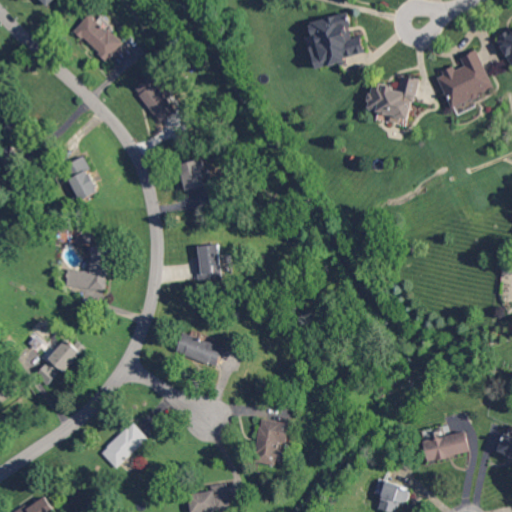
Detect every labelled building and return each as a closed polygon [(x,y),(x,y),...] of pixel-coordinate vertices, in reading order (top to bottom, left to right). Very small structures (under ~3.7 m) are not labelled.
[(107,60),(124,44),(93,12),(76,29),(107,60)] [(317,67),(367,54),(362,34),(354,36),(348,12),(312,21),(318,45),(312,46),(317,67)] [(511,64),(511,30),(499,36),(511,64)] [(496,88),(478,49),(461,57),(464,63),(438,75),(453,107),(496,88)] [(163,122),(179,109),(152,75),(136,88),(163,122)] [(419,78),(403,75),(401,87),(372,82),(368,109),(392,113),(391,120),(411,124),(419,78)] [(0,119),(8,119),(9,104),(0,103),(0,119)] [(182,163),(187,190),(207,186),(202,159),(182,163)] [(199,279),(223,278),(221,244),(200,245),(201,257),(198,257),(199,279)] [(109,289),(113,247),(95,245),(93,258),(88,257),(87,270),(70,268),(68,285),(109,289)] [(179,353),(222,365),(224,360),(231,362),(231,361),(239,363),(243,351),(184,334),(179,353)] [(66,372),(83,351),(67,337),(53,354),(46,348),(30,367),(49,384),(62,369),(66,372)] [(293,423),(264,418),(257,459),(286,464),(293,423)] [(118,468),(150,437),(135,421),(103,451),(118,468)] [(501,452),(511,456),(511,425),(501,452)] [(471,452),(467,431),(423,440),(427,461),(471,452)] [(380,507),(394,511),(398,511),(402,502),(408,504),(413,488),(389,480),(380,507)] [(200,511),(232,507),(228,484),(189,490),(192,511),(200,511)] [(17,511),(56,511),(46,495),(17,511)]
